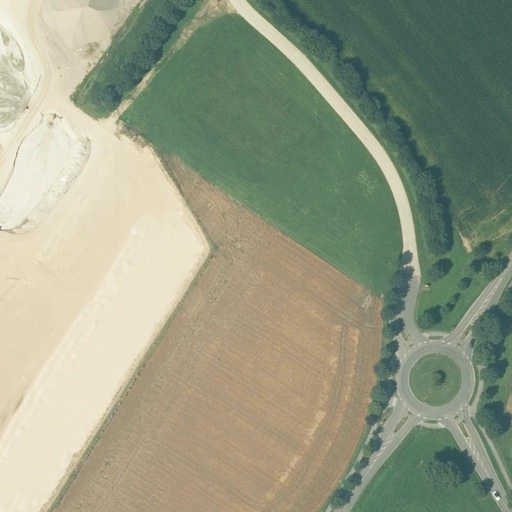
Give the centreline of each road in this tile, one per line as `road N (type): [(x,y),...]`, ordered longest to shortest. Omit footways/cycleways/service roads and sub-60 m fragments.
road 1 (unclassified): [(416,352),(400,325),(411,246),(395,179),(302,61),(237,0)]
road 2 (tertiary): [(341,511),(414,406)]
